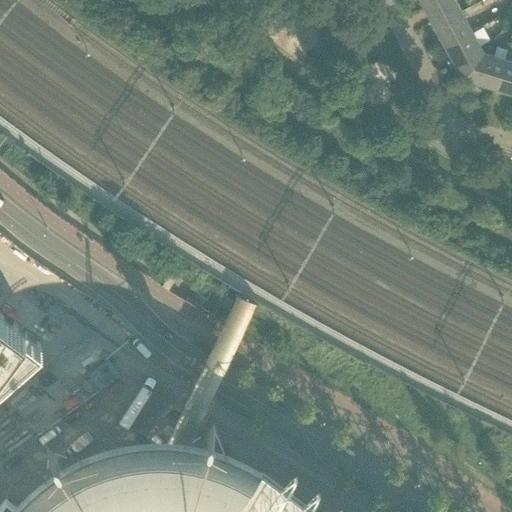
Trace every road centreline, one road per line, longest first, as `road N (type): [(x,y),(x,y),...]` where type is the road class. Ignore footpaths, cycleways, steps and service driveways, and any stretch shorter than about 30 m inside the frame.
road 1 (secondary): [(256,409),(191,367),(182,339),(0,208)]
road 2 (residential): [(511,144),(470,132),(451,114),(394,0)]
road 3 (secondary): [(412,511),(256,409)]
road 4 (secondary): [(256,409),(374,511)]
